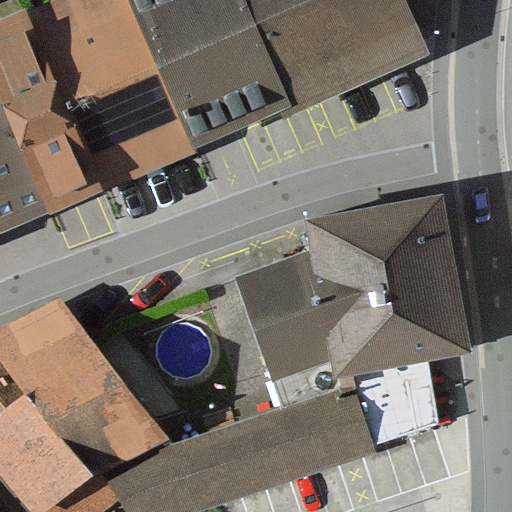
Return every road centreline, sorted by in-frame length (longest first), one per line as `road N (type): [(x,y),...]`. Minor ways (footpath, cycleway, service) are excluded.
road 1 (residential): [(476,148),(305,190),(0,302)]
road 2 (tertiary): [(511,458),(476,148)]
road 3 (tertiary): [(476,148),(479,0)]
